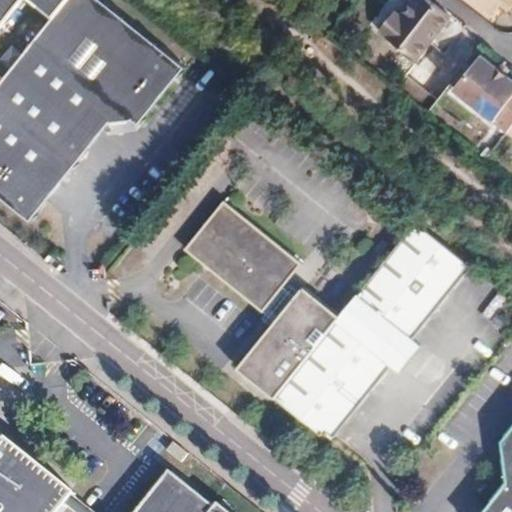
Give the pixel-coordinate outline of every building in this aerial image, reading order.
[(172,64),(90,0),(54,0),(47,10),(0,68),(0,201),(18,215),(35,194),(97,118),(117,118),(121,113),(129,119),(172,64)] [(0,0),(0,11),(8,0),(33,0),(47,10),(54,0),(0,0)] [(396,17),(381,37),(419,67),(452,24),(421,0),(419,0),(402,22),(396,17)] [(511,0),(468,0),(488,15),(497,3),(499,0),(508,0),(511,2),(511,0)] [(511,2),(508,0),(499,0),(497,3),(506,11),(511,3),(511,2)] [(453,91),(505,133),(511,125),(511,123),(511,82),(503,76),(494,68),(480,57),(453,91)] [(497,64),(494,68),(503,76),(507,72),(497,64)] [(273,278),(293,252),(216,191),(178,239),(256,300),(257,298),(261,301),(256,306),(264,312),(268,307),(273,311),(234,361),(271,390),(336,308),(298,278),(288,291),(283,287),(286,282),(281,277),(278,281),(273,278)] [(271,390),(263,400),(303,430),(326,429),(382,359),(390,366),(408,344),(399,337),(460,262),(407,220),(336,308),(271,390)] [(511,511),(511,412),(493,437),(496,479),(470,511),(511,511)] [(0,511),(47,511),(55,503),(44,494),(54,482),(0,438),(0,511)] [(207,503),(160,466),(122,511),(224,511),(210,500),(207,503)] [(65,491),(54,482),(44,494),(55,503),(65,491)]
